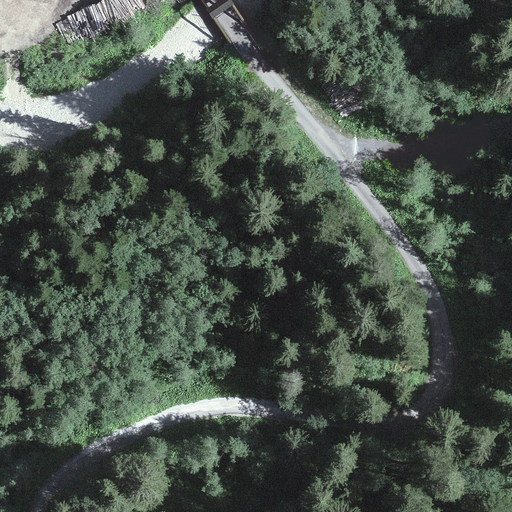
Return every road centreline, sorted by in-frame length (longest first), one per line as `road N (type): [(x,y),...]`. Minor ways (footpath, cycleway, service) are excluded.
road 1 (unclassified): [(40,511),(81,460),(177,422),(252,405),(355,427),(390,423),(427,407),(441,387),(446,350),(428,282),(214,0)]
road 2 (track): [(314,129),(364,149),(416,147),(511,123)]
